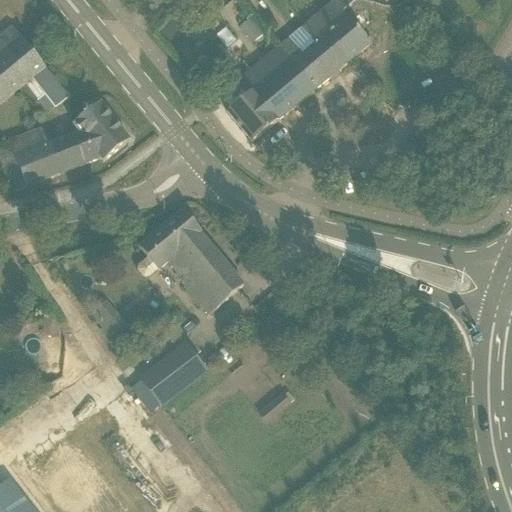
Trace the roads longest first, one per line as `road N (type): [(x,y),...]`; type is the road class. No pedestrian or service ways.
road 1 (tertiary): [(508,298),(326,246),(250,209),(200,163)]
road 2 (tertiary): [(0,229),(135,203),(200,163)]
road 3 (tertiary): [(200,163),(65,0)]
road 4 (tertiary): [(511,482),(495,392),(508,298)]
